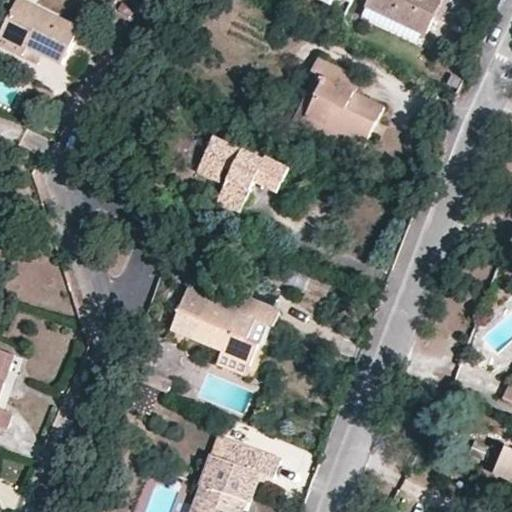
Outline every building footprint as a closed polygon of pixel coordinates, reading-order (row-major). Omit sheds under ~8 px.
[(29,39),(46,46),(67,57),(83,22),(37,0),(19,0),(1,39),(23,50),(29,39)] [(371,0),(368,7),(427,31),(439,0),(371,0)] [(40,59),(46,46),(29,39),(23,50),(40,59)] [(364,140),(362,144),(381,153),(401,110),(372,96),(378,84),(333,63),(327,77),(333,81),(343,85),(327,121),(364,140)] [(360,148),(362,144),(364,140),(327,121),(343,85),(333,81),(315,126),(360,148)] [(232,174),(228,187),(221,201),(244,212),(255,183),(281,195),(294,169),(253,150),(250,156),(215,141),(205,163),(232,174)] [(201,173),(228,187),(232,174),(205,163),(201,173)] [(210,268),(222,238),(195,227),(182,258),(210,268)] [(202,340),(215,306),(183,293),(170,328),(202,340)] [(265,324),(275,328),(281,313),(253,301),(247,318),(215,306),(202,340),(231,353),(230,358),(257,369),(265,350),(256,346),(265,324)] [(265,350),(275,328),(265,324),(256,346),(265,350)] [(0,402),(0,390),(4,380),(0,378),(0,355),(2,347),(0,346),(0,423),(8,426),(13,409),(0,402)] [(0,355),(0,378),(4,380),(12,351),(2,347),(0,355)] [(257,369),(230,358),(225,370),(253,382),(257,369)] [(153,374),(149,383),(162,388),(167,379),(153,374)] [(162,388),(175,392),(178,384),(167,379),(162,388)] [(233,511),(239,498),(246,501),(258,470),(271,475),(278,457),(227,437),(219,458),(209,455),(187,511),(233,511)] [(511,451),(511,452),(499,478),(511,484),(511,451)]
